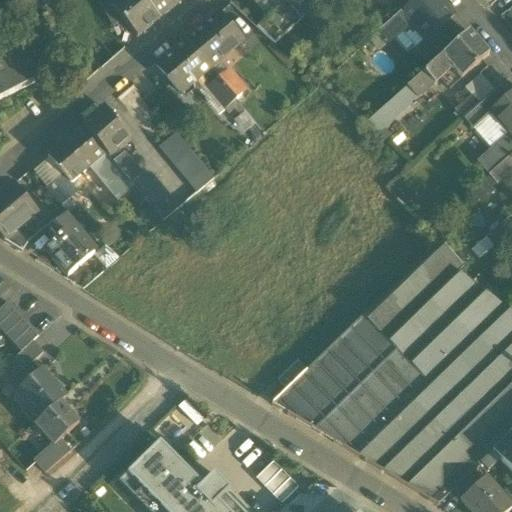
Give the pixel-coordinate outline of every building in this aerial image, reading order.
[(96,0),(104,14),(110,8),(115,5),(110,0),(96,0)] [(158,21),(140,0),(120,0),(115,5),(110,8),(126,27),(137,40),(158,21)] [(140,0),(158,21),(180,4),(176,0),(140,0)] [(267,20),(269,18),(285,3),(282,0),(252,0),(250,2),(267,20)] [(282,0),(285,3),(301,22),(317,8),(317,7),(324,0),(282,0)] [(346,13),(354,6),(348,0),(324,0),(317,7),(317,8),(322,13),(336,2),(346,13)] [(371,40),(378,48),(385,41),(389,45),(393,41),(401,33),(416,30),(425,41),(426,42),(439,31),(454,17),(438,0),(415,0),(410,5),(371,40)] [(301,22),(285,3),(269,18),(267,20),(257,29),(274,45),(275,45),(301,22)] [(104,14),(115,36),(126,27),(110,8),(104,14)] [(219,13),(185,42),(210,71),(221,62),(244,43),(219,13)] [(416,30),(401,33),(415,49),(425,41),(416,30)] [(415,49),(431,67),(441,58),(453,47),(439,31),(426,42),(425,41),(415,49)] [(406,55),(415,49),(401,33),(393,41),(406,55)] [(453,47),(441,58),(431,67),(423,74),(434,86),(452,70),(461,80),(488,57),(488,56),(487,55),(469,35),(468,34),(453,47)] [(203,76),(210,71),(185,42),(156,67),(180,96),(192,85),(203,76)] [(0,102),(43,80),(26,46),(0,59),(0,102)] [(218,80),(229,71),(221,62),(210,71),(218,80)] [(225,111),(236,102),(218,80),(210,71),(203,76),(211,86),(206,90),(225,111)] [(229,71),(218,80),(236,102),(247,93),(229,71)] [(423,74),(407,89),(418,100),(434,86),(423,74)] [(218,117),(225,111),(206,90),(211,86),(203,76),(192,85),(218,117)] [(465,90),(471,97),(479,106),(494,92),(480,77),(465,90)] [(500,87),(494,92),(503,103),(509,98),(500,87)] [(376,137),(418,100),(407,89),(365,126),(376,137)] [(503,103),(494,92),(479,106),(462,121),(472,132),(473,131),(476,128),(491,114),(503,103)] [(510,136),(511,138),(511,95),(509,98),(503,103),(491,114),(510,136)] [(462,121),(479,106),(471,97),(455,112),(462,121)] [(106,155),(109,159),(117,152),(130,141),(104,111),(83,128),(106,155)] [(255,126),(244,113),(233,123),(244,135),(255,126)] [(491,114),(476,128),(495,150),(510,136),(491,114)] [(89,169),(106,155),(83,128),(48,157),(49,159),(63,175),(71,185),(89,169)] [(492,152),(495,150),(476,128),(473,131),(492,152)] [(159,149),(197,195),(214,180),(176,135),(159,149)] [(478,164),(490,178),(511,157),(511,138),(510,136),(495,150),(492,152),(478,164)] [(121,157),(117,152),(109,159),(117,169),(125,178),(131,186),(131,185),(141,177),(124,155),(121,157)] [(106,155),(89,169),(101,182),(117,169),(109,159),(106,155)] [(511,171),(511,157),(490,178),(496,185),(511,171)] [(33,173),(46,189),(63,175),(49,159),(33,173)] [(101,182),(109,192),(117,201),(133,188),(131,185),(131,186),(125,178),(117,169),(101,182)] [(78,194),(71,185),(63,175),(46,189),(44,191),(62,208),(78,194)] [(133,188),(163,223),(179,209),(153,178),(147,183),(141,177),(131,185),(133,188)] [(491,190),(496,185),(490,178),(484,182),(491,190)] [(0,196),(0,238),(4,243),(14,234),(36,216),(12,187),(0,196)] [(67,276),(68,277),(93,256),(92,255),(71,230),(70,229),(63,222),(64,221),(63,220),(49,232),(57,240),(45,250),(46,251),(68,276),(67,276)] [(30,241),(14,234),(4,243),(18,252),(21,254),(30,241)] [(271,407),(437,507),(452,493),(480,468),(494,455),(500,462),(502,464),(511,475),(511,313),(507,310),(506,311),(457,275),(463,269),(458,263),(439,244),(400,282),(400,283),(364,318),(363,317),(307,372),(286,392),(271,407)] [(106,272),(120,260),(105,247),(93,257),(106,272)] [(0,310),(0,330),(21,353),(38,338),(7,304),(0,310)] [(15,359),(26,370),(43,354),(33,343),(15,359)] [(276,382),(286,392),(307,372),(296,361),(276,382)] [(32,406),(43,419),(60,404),(66,399),(40,371),(15,394),(29,409),(32,406)] [(204,421),(185,402),(178,409),(197,429),(204,421)] [(79,425),(60,404),(43,419),(35,427),(51,446),(53,448),(61,441),(79,425)] [(39,467),(54,453),(61,461),(70,452),(61,441),(53,448),(51,446),(34,462),(39,467)] [(159,445),(118,485),(145,511),(239,511),(225,497),(229,493),(213,476),(201,488),(159,445)] [(45,474),(61,461),(54,453),(39,467),(45,474)] [(494,455),(480,468),(452,493),(461,501),(485,480),(489,476),(487,474),(500,462),(494,455)] [(298,489),(273,463),(256,480),(281,506),(298,489)] [(485,480),(498,495),(505,489),(502,485),(511,476),(511,475),(502,464),(489,476),(485,480)] [(460,502),(468,511),(509,511),(511,510),(511,509),(498,495),(485,480),(461,501),(460,502)]
